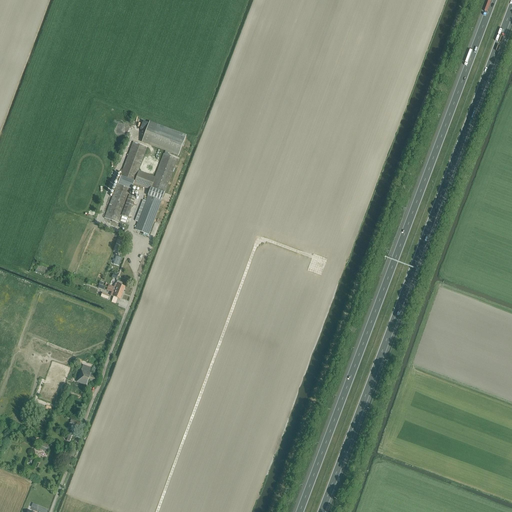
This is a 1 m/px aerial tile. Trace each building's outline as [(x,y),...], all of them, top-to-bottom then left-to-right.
[(138,171),(147,147),(133,142),(104,218),(118,223),(121,216),(128,218),(135,198),(128,196),(133,184),(150,190),(146,201),(143,200),(135,221),(138,222),(135,229),(149,235),(177,159),(167,155),(168,152),(178,155),(185,137),(149,123),(142,141),(165,150),(164,154),(155,177),(139,171),(135,181),(134,181),(138,171)] [(122,258),(116,255),(113,264),(119,266),(122,258)] [(108,285),(107,288),(123,294),(125,288),(121,286),(123,283),(117,281),(116,284),(115,284),(114,287),(108,285)] [(120,299),(123,294),(107,288),(107,290),(111,292),(110,295),(120,299)] [(77,382),(82,384),(86,386),(88,381),(96,384),(98,378),(90,375),(91,373),(81,370),(77,382)] [(48,444),(41,441),(40,445),(49,450),(51,445),(48,444)]
